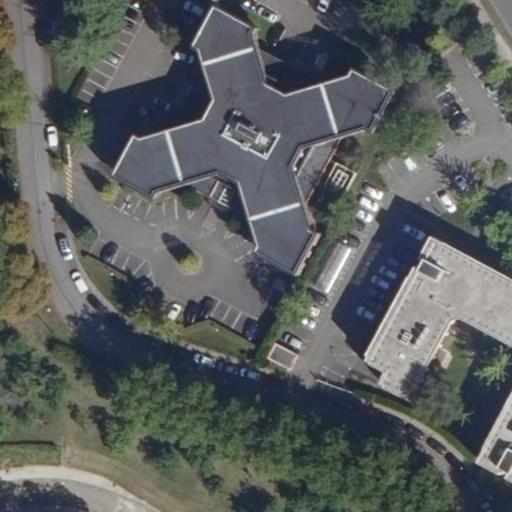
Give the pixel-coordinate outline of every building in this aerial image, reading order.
[(86,0),(68,0),(75,38),(92,36),(86,0)] [(239,0),(238,4),(233,15),(245,12),(246,0),(239,0)] [(361,140),(385,133),(387,133),(393,131),(398,130),(414,100),(411,91),(410,90),(409,89),(382,74),(377,76),(373,77),(370,78),(344,86),(280,51),(275,39),(272,26),(245,12),(233,15),(217,42),(221,54),(226,66),(190,132),(165,139),(155,142),(152,143),(138,169),(138,170),(141,182),(170,197),(181,193),(205,185),(226,196),(232,194),(238,181),(257,191),(250,205),(252,210),(271,220),(280,247),(280,249),(283,258),(283,259),(310,273),(333,230),(326,207),(361,140)] [(275,39),(280,30),(272,26),(275,39)] [(221,54),(217,42),(213,50),(221,54)] [(229,198),(252,210),(250,205),(257,191),(238,181),(232,194),(226,196),(229,198)] [(333,230),(310,273),(312,274),(316,273),(320,271),(322,270),(337,243),(334,235),(333,232),(333,230)] [(511,435),(510,438),(511,438),(511,452),(501,455),(494,470),(507,477),(509,473),(511,474),(511,278),(480,261),(464,266),(461,267),(453,263),(456,259),(461,251),(447,244),(435,266),(440,269),(436,277),(431,273),(380,369),(401,380),(394,393),(416,404),(430,399),(467,328),(461,324),(464,317),(473,315),(480,319),(477,325),(511,343),(511,435)] [(280,247),(275,255),(279,257),(283,259),(283,258),(280,249),(280,247)] [(480,261),(461,251),(456,259),(453,263),(461,267),(464,266),(480,261)] [(467,328),(477,325),(480,319),(473,315),(464,317),(461,324),(467,328)] [(313,362),(289,351),(282,366),(304,378),(313,362)] [(511,438),(510,438),(510,439),(501,455),(511,452),(511,438)]
